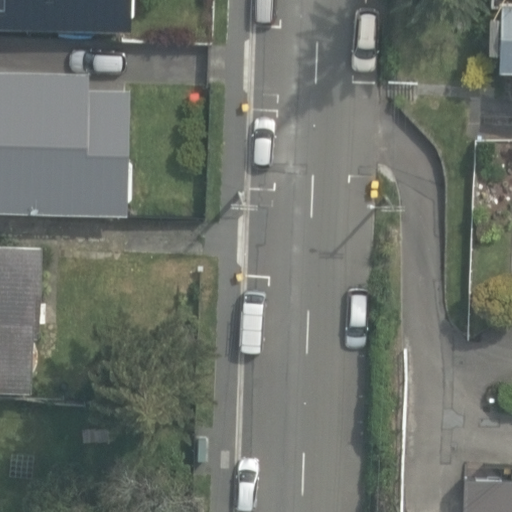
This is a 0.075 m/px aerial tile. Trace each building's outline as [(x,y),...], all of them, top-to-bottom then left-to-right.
[(125,0),(0,0),(0,19),(125,23),(125,0)] [(511,0),(495,0),(495,14),(489,14),(487,55),(499,55),(498,73),(510,74),(509,104),(511,103),(511,0)] [(0,193),(120,197),(123,76),(81,75),(82,59),(0,57),(0,193)] [(38,239),(0,237),(0,380),(22,381),(24,327),(35,327),(38,239)] [(465,511),(511,511),(511,478),(467,477),(465,511)]
